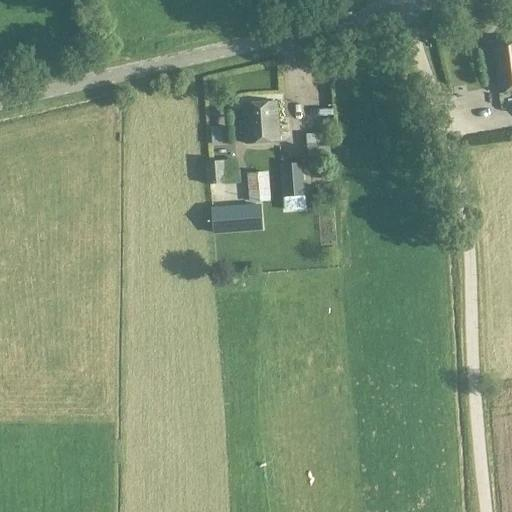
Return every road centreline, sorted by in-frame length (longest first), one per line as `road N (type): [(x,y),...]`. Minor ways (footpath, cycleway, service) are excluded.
road 1 (track): [(485,511),(467,228),(405,7)]
road 2 (unclassified): [(0,102),(405,7)]
